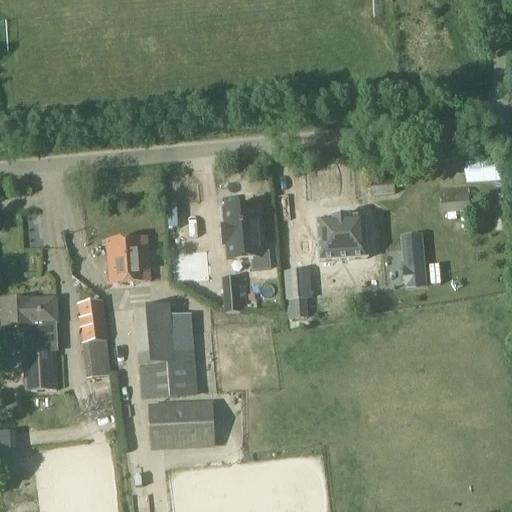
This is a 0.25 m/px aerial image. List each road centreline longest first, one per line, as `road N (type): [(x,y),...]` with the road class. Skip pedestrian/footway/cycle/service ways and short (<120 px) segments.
road 1 (unclassified): [(0,169),(502,123)]
road 2 (unclassified): [(502,123),(495,0)]
